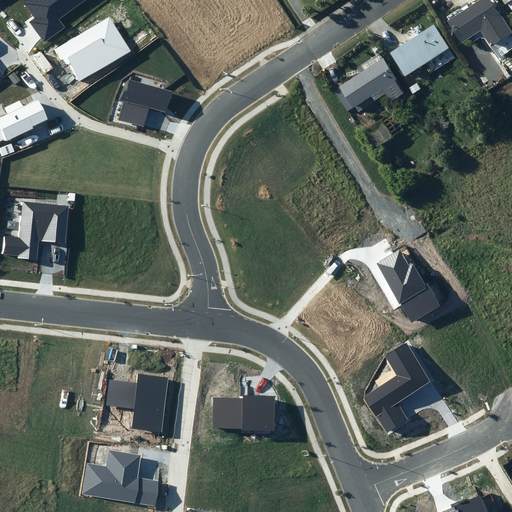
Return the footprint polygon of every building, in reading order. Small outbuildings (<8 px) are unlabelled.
[(511,26),(493,0),(486,0),(453,24),(469,46),(487,33),(498,49),(501,47),(507,56),(511,52),(511,26)] [(438,26),(395,56),(412,79),(454,50),(438,26)] [(491,89),(510,77),(498,58),(479,71),(491,89)] [(387,60),(345,88),(360,111),(402,83),(387,60)] [(419,84),(411,90),(416,96),(424,90),(419,84)] [(459,112),(449,123),(459,132),(469,122),(459,112)] [(371,137),(370,139),(377,150),(389,142),(388,142),(394,138),(383,121),(368,132),(371,137)]
